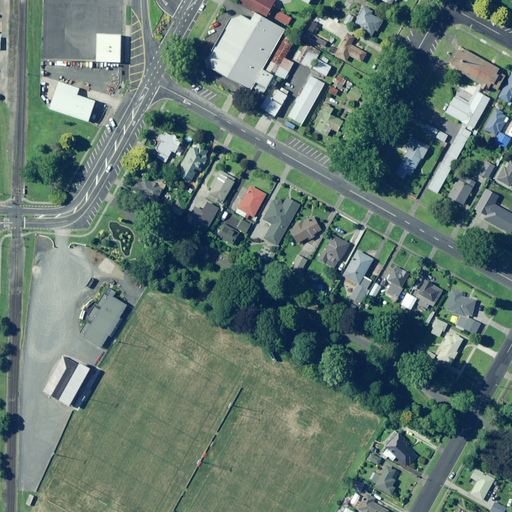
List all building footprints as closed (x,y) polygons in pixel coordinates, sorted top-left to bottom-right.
[(267,0),(241,0),(261,11),(267,0)] [(385,18),(364,7),(354,26),(363,30),(362,32),(372,37),(375,30),(377,31),(385,18)] [(243,92),(278,29),(247,12),(242,20),(233,16),(221,19),(199,59),(203,71),(243,92)] [(353,17),(348,14),(344,23),(349,26),(353,17)] [(341,25),(325,15),(320,25),(336,34),(341,25)] [(114,34),(91,33),(91,61),(114,62),(114,34)] [(354,38),(347,34),(334,56),(346,62),(349,56),(361,63),(366,53),(350,44),(354,38)] [(497,66),(455,44),(447,59),(489,82),(497,66)] [(84,52),(60,51),(59,61),(71,61),(83,62),(84,52)] [(288,63),(278,57),(269,73),(279,79),(288,63)] [(325,65),(311,57),(306,66),(320,74),(325,65)] [(266,76),(256,71),(249,84),(258,89),(266,76)] [(511,71),(498,97),(509,103),(511,97),(511,71)] [(319,82),(305,74),(283,114),(296,122),(319,82)] [(346,80),(337,75),(333,83),(341,88),(346,80)] [(50,82),(42,109),(83,121),(89,101),(71,96),(73,88),(50,82)] [(363,92),(353,86),(348,96),(358,102),(363,92)] [(338,91),(331,87),(328,92),(335,96),(338,91)] [(279,96),(269,90),(258,110),(268,116),(279,96)] [(490,99),(475,90),(471,97),(467,105),(454,97),(445,112),(473,128),(490,99)] [(331,129),(337,132),(343,122),(337,119),(341,112),(322,102),(313,120),(318,122),(314,130),(327,137),(331,129)] [(506,115),(495,109),(484,130),(497,137),(505,122),(503,121),(506,115)] [(434,138),(438,131),(426,124),(422,131),(434,138)] [(471,132),(462,127),(428,188),(437,193),(471,132)] [(438,131),(434,138),(444,143),(448,136),(438,131)] [(156,151),(158,153),(153,162),(163,168),(172,152),(174,154),(181,142),(176,139),(176,138),(176,137),(175,136),(174,135),(173,135),(172,135),(171,135),(170,135),(164,132),(163,135),(162,135),(161,135),(160,135),(159,135),(159,136),(158,137),(158,138),(158,139),(158,140),(159,141),(155,148),(155,149),(155,150),(155,151),(156,151)] [(509,138),(499,133),(494,142),(504,147),(509,138)] [(411,176),(427,149),(420,144),(421,143),(412,138),(405,149),(408,151),(395,174),(404,180),(408,174),(411,176)] [(183,167),(178,176),(190,183),(197,170),(200,172),(208,158),(205,156),(210,147),(195,139),(180,165),(183,167)] [(511,161),(510,160),(506,168),(503,166),(495,180),(509,188),(511,182),(511,161)] [(494,166),(485,161),(478,174),(487,179),(494,166)] [(234,182),(218,173),(210,187),(212,188),(207,197),(221,205),(234,182)] [(475,182),(460,173),(447,196),(463,205),(475,182)] [(162,188),(143,179),(141,183),(135,180),(130,190),(156,202),(162,188)] [(266,194),(250,186),(237,208),(253,217),(266,194)] [(498,197),(485,189),(474,210),(485,215),(483,219),(511,234),(511,212),(495,203),(498,197)] [(187,205),(176,198),(167,212),(179,219),(187,205)] [(299,205),(286,198),(283,204),(274,200),(263,220),(271,225),(263,239),(277,247),(299,205)] [(218,208),(206,202),(202,211),(194,207),(186,222),(206,232),(218,208)] [(321,229),(312,215),(289,231),(297,244),(307,237),(309,240),(315,236),(314,234),(321,229)] [(250,225),(242,220),(237,228),(245,234),(250,225)] [(234,242),(239,233),(226,226),(221,235),(234,242)] [(349,244),(332,235),(324,250),(323,250),(318,260),(334,268),(338,260),(340,261),(349,244)] [(373,259),(357,251),(343,277),(357,284),(349,298),(360,304),(372,281),(364,277),(373,259)] [(306,260),(297,255),(290,269),(299,274),(306,260)] [(408,275),(394,268),(387,281),(391,283),(385,294),(396,299),(408,275)] [(417,295),(421,297),(415,307),(425,312),(431,302),(434,304),(442,289),(424,280),(417,295)] [(381,287),(375,284),(369,294),(375,297),(381,287)] [(462,292),(453,288),(444,310),(459,316),(456,326),(475,334),(479,323),(470,319),(477,301),(461,294),(462,292)] [(76,336),(98,348),(105,336),(109,338),(121,317),(118,316),(124,304),(100,291),(96,298),(93,303),(87,315),(85,319),(80,329),(77,333),(76,336)] [(416,298),(407,294),(401,305),(411,310),(416,298)] [(359,308),(351,304),(348,311),(355,315),(359,308)] [(429,325),(434,327),(431,333),(439,337),(445,324),(446,323),(435,318),(434,320),(432,319),(429,325)] [(461,351),(458,349),(463,339),(449,333),(436,359),(451,365),(456,353),(459,355),(461,351)] [(67,406),(87,368),(58,352),(37,390),(67,406)] [(418,457),(394,431),(381,443),(387,450),(385,453),(392,461),(396,457),(406,468),(418,457)] [(381,459),(370,453),(367,459),(377,465),(381,459)] [(387,467),(381,463),(371,481),(376,484),(374,486),(391,495),(395,488),(392,487),(395,481),(391,478),(393,475),(386,470),(387,467)] [(492,511),(505,511),(508,508),(499,502),(508,488),(476,468),(470,478),(477,482),(470,494),(478,499),(476,502),(492,511)] [(365,485),(355,479),(350,488),(359,493),(365,485)] [(359,511),(388,511),(389,511),(373,501),(374,499),(366,494),(357,510),(359,511)]
